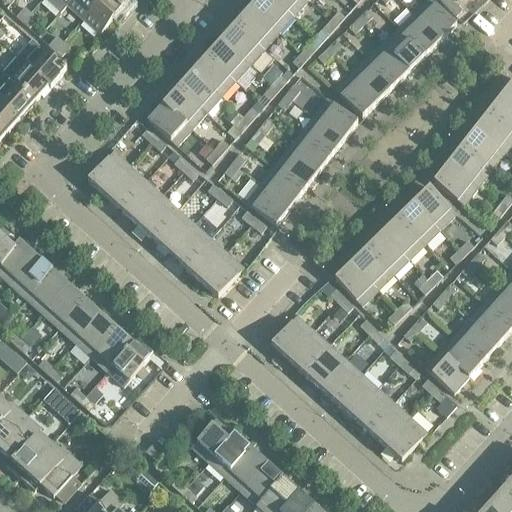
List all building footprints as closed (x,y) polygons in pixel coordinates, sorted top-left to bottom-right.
[(73,0),(67,8),(83,22),(102,0),(73,0)] [(112,0),(102,0),(83,22),(100,37),(124,10),(112,0)] [(293,19),(271,0),(258,0),(250,10),(278,36),(293,19)] [(307,3),(303,0),(271,0),(293,19),(307,3)] [(446,10),(453,3),(449,0),(438,0),(438,1),(446,10)] [(456,28),(429,1),(413,17),(440,44),(456,28)] [(446,10),(455,19),(462,13),(453,3),(446,10)] [(22,25),(31,15),(24,9),(16,19),(22,25)] [(278,36),(250,10),(235,26),(264,52),(278,36)] [(338,13),(329,23),(336,29),(344,19),(338,13)] [(357,21),(363,28),(373,19),(366,13),(357,21)] [(22,25),(28,30),(37,21),(31,15),(22,25)] [(440,44),(413,17),(398,32),(425,59),(440,44)] [(357,21),(348,30),(354,36),(363,28),(357,21)] [(321,32),(327,38),(336,29),(329,23),(321,32)] [(264,52),(235,26),(221,42),(249,68),(264,52)] [(425,59),(398,32),(382,47),(409,74),(425,59)] [(54,54),(63,44),(56,38),(48,48),(54,54)] [(66,72),(32,42),(17,58),(51,89),(66,72)] [(249,68),(221,42),(206,58),(235,84),(249,68)] [(342,49),(335,43),(326,52),(332,58),(342,49)] [(54,54),(61,59),(69,50),(63,44),(54,54)] [(307,61),(315,52),(309,46),(300,55),(307,61)] [(409,74),(382,47),(367,62),(393,90),(409,74)] [(332,58),(326,52),(317,60),(324,67),(332,58)] [(307,61),(300,55),(292,65),(298,70),(307,61)] [(51,89),(17,58),(2,75),(10,81),(35,104),(48,89),(50,90),(51,89)] [(235,84),(206,58),(192,74),(220,100),(235,84)] [(393,90),(367,62),(351,77),(378,105),(393,90)] [(220,100),(192,74),(177,91),(206,116),(220,100)] [(351,77),(335,93),(362,120),(378,105),(351,77)] [(278,93),(286,84),(280,78),(271,87),(278,93)] [(10,81),(0,92),(0,101),(20,120),(35,104),(10,81)] [(511,83),(501,98),(511,107),(511,83)] [(278,93),(271,87),(263,97),(269,103),(278,93)] [(300,93),(293,88),(285,97),(292,103),(300,93)] [(206,116),(177,91),(163,107),(191,132),(206,116)] [(292,103),(285,97),(277,108),(284,113),(292,103)] [(511,107),(501,98),(487,115),(511,134),(511,107)] [(0,101),(0,130),(6,136),(20,120),(0,101)] [(357,125),(327,102),(313,119),(344,143),(357,125)] [(191,132),(163,107),(148,124),(176,149),(191,132)] [(257,116),(251,110),(242,120),(249,126),(257,116)] [(511,146),(511,134),(487,115),(474,133),(504,156),(511,146)] [(344,143),(313,119),(300,137),(330,160),(344,143)] [(249,126),(242,120),(234,129),(240,135),(249,126)] [(258,132),(265,137),(273,127),(266,122),(258,132)] [(150,146),(156,139),(147,131),(141,138),(150,146)] [(258,132),(251,142),(258,147),(265,137),(258,132)] [(504,156),(474,133),(460,150),(491,173),(504,156)] [(330,160),(300,137),(286,154),(317,177),(330,160)] [(160,155),(166,148),(156,139),(150,146),(160,155)] [(220,158),(228,148),(222,142),(213,152),(220,158)] [(491,173),(460,150),(447,167),(477,190),(491,173)] [(220,158),(213,152),(205,161),(212,167),(220,158)] [(87,183),(104,198),(129,169),(113,154),(87,183)] [(317,177),(286,154),(273,171),(303,194),(317,177)] [(247,161),(240,156),(232,166),(239,171),(247,161)] [(183,175),(189,168),(179,160),(174,167),(183,175)] [(239,171),(232,166),(224,176),(231,181),(239,171)] [(477,190),(447,167),(433,185),(463,208),(477,190)] [(192,183),(198,177),(189,168),(183,175),(192,183)] [(129,169),(104,198),(120,212),(146,184),(129,169)] [(303,194),(273,171),(260,188),(290,212),(303,194)] [(146,184),(120,212),(136,227),(162,198),(146,184)] [(217,202),(222,195),(212,187),(207,194),(217,202)] [(290,212),(260,188),(246,206),(276,229),(290,212)] [(456,217),(429,189),(413,205),(440,233),(456,217)] [(227,210),(232,203),(222,195),(217,202),(227,210)] [(505,212),(511,203),(511,201),(506,197),(498,207),(505,212)] [(162,198),(136,227),(152,241),(178,213),(162,198)] [(440,233),(413,205),(397,220),(424,248),(440,233)] [(505,212),(498,207),(491,217),(498,222),(505,212)] [(178,213),(152,241),(168,256),(194,227),(178,213)] [(251,228),(256,222),(246,214),(241,221),(251,228)] [(424,248),(397,220),(382,235),(408,263),(424,248)] [(261,236),(266,229),(256,222),(251,228),(261,236)] [(511,230),(511,228),(507,223),(498,233),(505,239),(511,230)] [(194,227),(168,256),(185,270),(210,242),(194,227)] [(0,232),(0,266),(19,245),(3,229),(0,232)] [(505,239),(498,233),(490,242),(496,248),(505,239)] [(408,263),(382,235),(366,251),(393,278),(408,263)] [(210,242),(185,270),(201,285),(226,256),(210,242)] [(464,258),(473,249),(467,243),(458,252),(464,258)] [(19,245),(0,266),(0,278),(10,288),(36,259),(19,245)] [(393,278),(366,251),(350,266),(377,293),(393,278)] [(464,258),(458,252),(449,261),(455,267),(464,258)] [(226,256),(201,285),(218,300),(243,271),(226,256)] [(469,265),(476,271),(484,262),(478,256),(469,265)] [(36,259),(10,288),(26,302),(52,274),(36,259)] [(469,265),(461,275),(467,280),(476,271),(469,265)] [(377,293),(350,266),(334,282),(361,309),(377,293)] [(427,282),(433,288),(442,280),(436,273),(427,282)] [(52,274),(26,302),(42,317),(68,288),(52,274)] [(511,274),(498,291),(511,303),(511,274)] [(418,291),(424,297),(433,288),(427,282),(418,291)] [(68,288),(42,317),(58,331),(84,303),(68,288)] [(440,297),(447,303),(455,294),(449,288),(440,297)] [(338,306),(344,300),(335,291),(329,297),(338,306)] [(511,332),(511,303),(498,291),(483,307),(511,332)] [(440,297),(432,307),(439,313),(447,303),(440,297)] [(347,315),(353,309),(344,300),(338,306),(347,315)] [(84,303),(58,331),(75,346),(100,317),(84,303)] [(402,319),(411,310),(405,304),(396,313),(402,319)] [(511,332),(483,307),(469,323),(497,349),(511,332)] [(0,330),(11,318),(0,308),(0,330)] [(402,319),(396,313),(387,321),(393,327),(402,319)] [(100,317),(75,346),(91,360),(116,332),(100,317)] [(270,347),(287,362),(313,334),(296,319),(270,347)] [(426,326),(420,320),(411,330),(418,336),(426,326)] [(368,337),(374,331),(366,322),(359,328),(368,337)] [(497,349),(469,323),(454,339),(483,365),(497,349)] [(418,336),(411,330),(403,339),(410,345),(418,336)] [(377,346),(383,340),(374,331),(368,337),(377,346)] [(116,332),(91,360),(107,375),(133,346),(116,332)] [(20,341),(11,333),(5,339),(14,348),(20,341)] [(313,334),(287,362),(303,377),(329,348),(313,334)] [(483,365),(454,339),(440,355),(468,381),(483,365)] [(20,341),(14,348),(24,356),(30,350),(20,341)] [(0,356),(18,373),(24,366),(0,344),(0,356)] [(133,346),(107,375),(124,390),(136,376),(142,381),(147,375),(141,370),(149,361),(133,346)] [(329,348),(303,377),(320,391),(345,363),(329,348)] [(395,353),(389,360),(399,368),(404,362),(395,353)] [(468,381),(440,355),(425,372),(453,398),(468,381)] [(43,362),(37,368),(47,377),(53,370),(43,362)] [(404,362),(399,368),(408,377),(414,370),(404,362)] [(345,363),(320,391),(336,406),(361,377),(345,363)] [(28,382),(34,374),(27,368),(21,375),(28,382)] [(53,370),(47,377),(56,385),(62,378),(53,370)] [(361,377),(336,406),(352,420),(378,392),(361,377)] [(431,397),(437,391),(427,382),(421,389),(431,397)] [(95,405),(105,394),(95,386),(86,397),(95,405)] [(69,422),(78,413),(53,391),(45,400),(69,422)] [(79,406),(85,399),(76,391),(70,397),(79,406)] [(440,406),(446,399),(437,391),(431,397),(440,406)] [(378,392),(352,420),(368,435),(394,406),(378,392)] [(79,406),(88,414),(94,408),(85,399),(79,406)] [(10,412),(0,403),(0,449),(25,422),(12,410),(10,412)] [(394,406),(368,435),(384,449),(410,421),(394,406)] [(410,421),(384,449),(401,464),(427,436),(410,421)] [(25,422),(0,449),(0,452),(11,463),(7,468),(21,481),(50,448),(36,436),(39,433),(25,422)] [(217,422),(191,450),(208,465),(234,437),(217,422)] [(234,437),(208,465),(224,480),(250,451),(234,437)] [(63,460),(50,448),(21,481),(34,493),(39,488),(53,500),(57,496),(73,478),(80,470),(66,458),(63,460)] [(152,448),(146,455),(153,461),(159,454),(152,448)] [(250,451),(224,480),(240,494),(266,466),(250,451)] [(266,466),(240,494),(256,509),(282,480),(266,466)] [(511,471),(510,470),(496,487),(511,501),(511,471)] [(73,478),(57,496),(62,501),(78,483),(73,478)] [(282,480),(256,509),(260,511),(282,511),(298,495),(282,480)] [(180,496),(186,490),(177,482),(171,488),(180,496)] [(511,511),(511,501),(496,487),(481,503),(491,511),(511,511)] [(180,496),(190,505),(196,498),(186,490),(180,496)] [(120,511),(119,510),(121,508),(107,495),(92,511),(120,511)] [(298,495),(282,511),(311,511),(314,509),(298,495)] [(92,511),(99,504),(91,496),(76,511),(92,511)] [(491,511),(481,503),(473,511),(491,511)]
